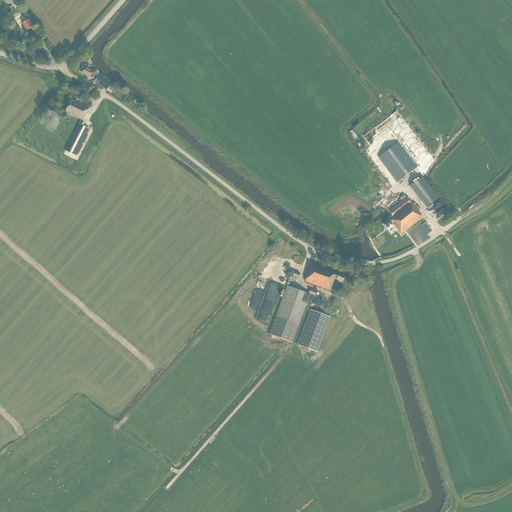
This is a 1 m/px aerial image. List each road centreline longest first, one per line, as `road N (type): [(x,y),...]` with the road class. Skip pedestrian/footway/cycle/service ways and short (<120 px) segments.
road 1 (unclassified): [(362,264),(307,247),(59,65)]
road 2 (track): [(412,249),(418,265),(401,273),(395,292),(457,491),(452,511)]
